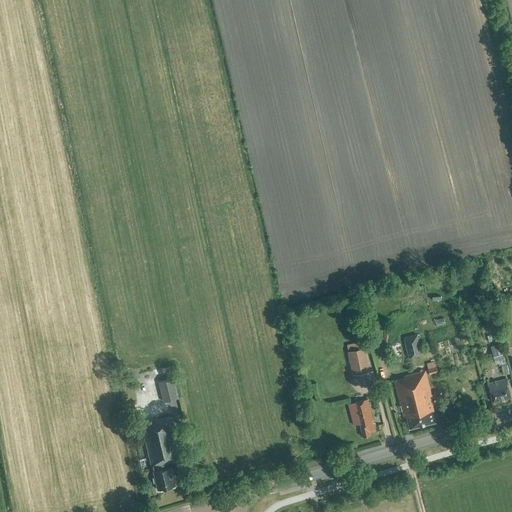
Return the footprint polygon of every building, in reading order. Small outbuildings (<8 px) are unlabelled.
[(409,358),(423,355),(418,335),(404,339),(409,358)] [(352,376),(371,372),(365,348),(364,348),(363,341),(347,345),(348,352),(347,352),(352,376)] [(503,356),(499,344),(490,347),(495,365),(498,364),(499,366),(506,364),(504,355),(503,356)] [(436,367),(427,369),(429,376),(438,374),(436,367)] [(435,422),(432,411),(433,411),(430,398),(432,398),(425,371),(403,377),(404,378),(394,381),(403,418),(406,418),(409,429),(435,422)] [(174,379),(158,382),(163,402),(179,398),(174,379)] [(492,402),(510,397),(505,379),(487,384),(492,402)] [(368,400),(348,404),(354,425),(359,424),(363,437),(370,435),(370,432),(376,431),(368,400)] [(169,468),(168,462),(180,459),(171,417),(142,424),(151,466),(152,466),(154,471),(153,472),(154,478),(155,478),(158,490),(159,490),(160,491),(165,490),(165,488),(175,486),(173,476),(174,475),(173,470),(171,470),(171,467),(169,468)]
